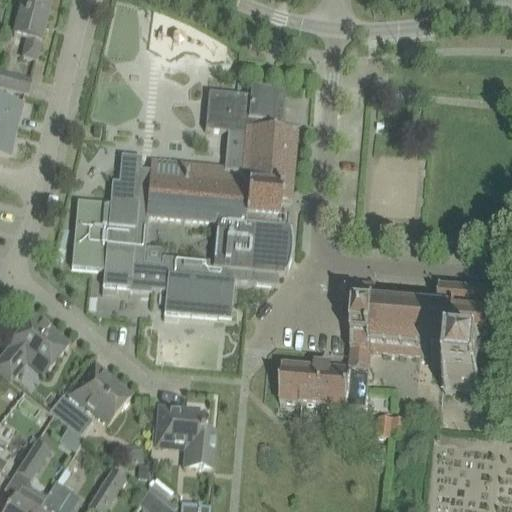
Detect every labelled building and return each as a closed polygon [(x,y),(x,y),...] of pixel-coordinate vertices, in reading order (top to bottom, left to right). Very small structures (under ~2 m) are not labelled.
[(23,59),(36,63),(50,8),(23,2),(13,38),(27,42),(23,59)] [(0,89),(28,97),(31,83),(0,75),(0,89)] [(112,184),(110,207),(77,204),(71,270),(104,273),(102,289),(165,294),(163,316),(230,322),(234,285),(278,289),(279,277),(283,278),(283,275),(285,275),(287,275),(288,271),(291,263),(292,254),(292,246),(291,238),(290,233),(289,233),(287,233),(288,231),(279,230),(282,192),(290,193),(295,134),(281,133),(285,93),(251,90),(250,99),(208,95),(205,133),(229,135),(225,172),(150,165),(150,173),(141,172),(142,160),(121,158),(119,185),(112,184)] [(0,128),(15,132),(21,105),(0,100),(0,128)] [(15,132),(0,128),(0,156),(9,159),(15,132)] [(352,337),(349,371),(349,373),(370,375),(370,374),(372,374),(372,370),(370,369),(371,356),(383,357),(383,360),(387,360),(388,357),(400,358),(399,361),(404,362),(404,358),(416,359),(415,363),(420,363),(420,360),(433,361),(432,369),(442,370),(449,371),(448,389),(443,393),(446,397),(448,395),(455,395),(456,393),(476,395),(480,400),(483,397),(479,392),(482,366),(487,362),(485,361),(486,355),(495,346),(498,348),(500,344),(497,342),(498,333),(501,332),(500,327),(497,328),(489,318),(491,295),(493,293),(492,291),(489,293),(474,292),(475,288),(472,288),(471,291),(458,290),(458,287),(455,287),(455,290),(439,288),(439,289),(429,289),(429,291),(432,292),(431,302),(425,302),(425,299),(421,298),(421,302),(409,300),(409,297),(405,297),(404,300),(393,299),(393,296),(388,295),(388,299),(376,298),(377,294),(375,294),(376,287),(344,284),(344,287),(339,292),(336,291),(335,298),(338,298),(343,304),(342,307),(349,307),(349,304),(355,305),(354,313),(353,313),(351,336),(352,337)] [(9,351),(0,362),(0,375),(11,384),(26,366),(42,380),(48,373),(49,373),(69,348),(52,334),(51,335),(45,331),(48,328),(35,318),(8,350),(9,351)] [(69,398),(83,410),(84,408),(108,428),(131,400),(111,383),(112,381),(95,367),(69,398)] [(349,373),(349,371),(315,368),(315,374),(283,371),(280,405),(352,412),(352,417),(366,418),(370,375),(349,373)] [(48,414),(64,426),(78,410),(61,397),(48,414)] [(155,450),(166,451),(167,448),(197,450),(195,471),(213,473),(214,472),(213,472),(216,432),(215,432),(215,435),(203,434),(205,417),(180,415),(180,412),(159,410),(155,450)] [(377,440),(390,441),(392,421),(379,420),(377,440)] [(392,421),(390,441),(405,443),(407,423),(392,421)] [(16,475),(30,484),(49,453),(36,445),(16,475)] [(139,468),(138,481),(146,481),(147,469),(139,468)] [(108,508),(125,482),(111,473),(94,500),(108,508)] [(59,511),(70,495),(56,485),(44,504),(44,505),(39,511),(59,511)] [(39,511),(44,505),(44,504),(21,490),(15,500),(14,500),(5,511),(39,511)]
